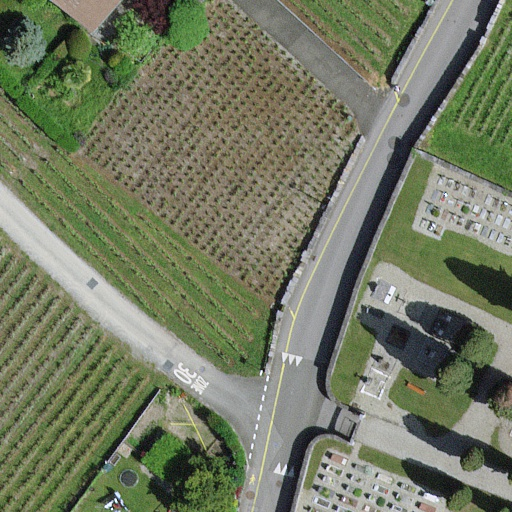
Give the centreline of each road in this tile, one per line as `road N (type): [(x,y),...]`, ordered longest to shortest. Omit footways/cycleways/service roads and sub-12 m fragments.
road 1 (tertiary): [(288,429),(332,278),(469,0)]
road 2 (unclassified): [(0,202),(180,368),(288,429)]
